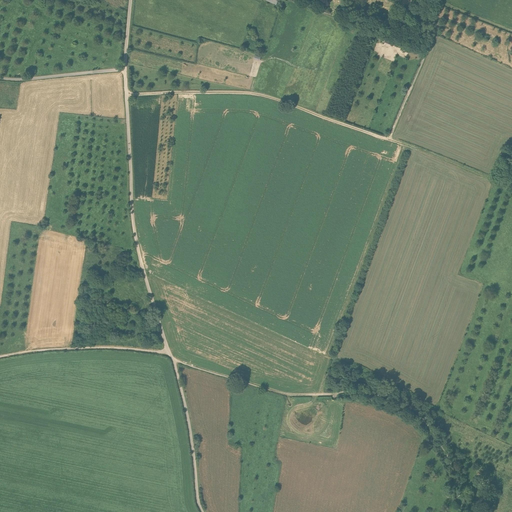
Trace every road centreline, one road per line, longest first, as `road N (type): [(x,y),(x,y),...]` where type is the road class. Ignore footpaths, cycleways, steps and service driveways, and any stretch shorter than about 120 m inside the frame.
road 1 (track): [(171,358),(285,394),(369,392),(407,405),(447,458),(464,511)]
road 2 (track): [(388,139),(251,93),(126,94)]
road 3 (track): [(169,352),(99,347),(0,357)]
road 4 (track): [(437,2),(388,139)]
road 5 (track): [(388,139),(511,188)]
